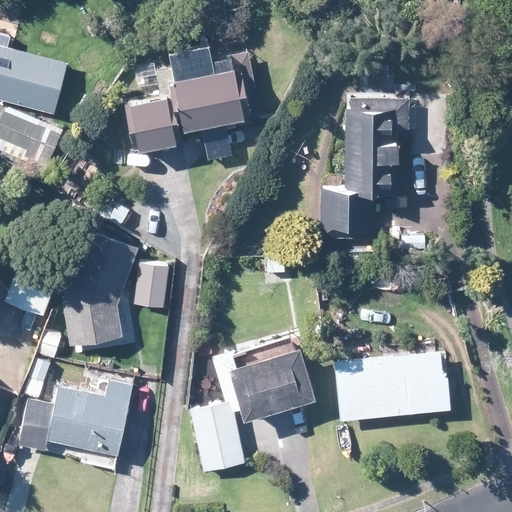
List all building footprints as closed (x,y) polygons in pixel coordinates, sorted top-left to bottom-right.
[(148,41),(161,24),(153,19),(141,35),(148,41)] [(278,75),(306,46),(290,30),(262,59),(278,75)] [(69,58),(63,55),(0,38),(0,91),(6,93),(56,107),(69,58)] [(252,82),(257,82),(250,45),(161,63),(166,88),(128,96),(138,143),(185,133),(182,122),(204,117),(206,126),(254,116),(252,82)] [(157,58),(135,62),(139,83),(160,79),(157,58)] [(411,93),(396,92),(353,92),(353,100),(348,100),(347,182),(323,182),(322,229),(322,232),(374,233),(374,227),(375,190),(375,184),(399,184),(400,127),(411,127),(411,93)] [(95,98),(86,93),(75,112),(85,117),(95,98)] [(0,121),(0,156),(42,175),(63,129),(41,118),(42,115),(10,100),(0,121)] [(117,101),(98,104),(100,118),(119,115),(117,101)] [(220,129),(198,135),(203,157),(226,152),(220,129)] [(67,209),(84,218),(91,205),(80,199),(83,193),(72,186),(68,192),(75,196),(67,209)] [(108,214),(115,203),(102,194),(94,206),(108,214)] [(133,239),(85,221),(59,289),(57,295),(63,339),(118,331),(113,294),(133,239)] [(285,265),(285,258),(286,252),(267,251),(266,265),(285,265)] [(45,309),(59,271),(21,257),(11,287),(8,295),(45,309)] [(166,261),(135,257),(129,300),(160,304),(166,261)] [(58,331),(38,326),(33,350),(53,355),(58,331)] [(305,338),(302,338),(297,340),(294,331),(234,349),(232,345),(215,350),(216,355),(229,396),(193,404),(206,465),(248,456),(237,403),(246,401),(248,410),(305,393),(320,388),(305,338)] [(343,412),(453,400),(449,368),(446,368),(443,344),(337,355),(343,412)] [(41,392),(52,357),(37,352),(26,387),(41,392)] [(135,381),(86,372),(65,367),(58,397),(31,391),(21,438),(48,443),(50,432),(120,447),(135,381)]
